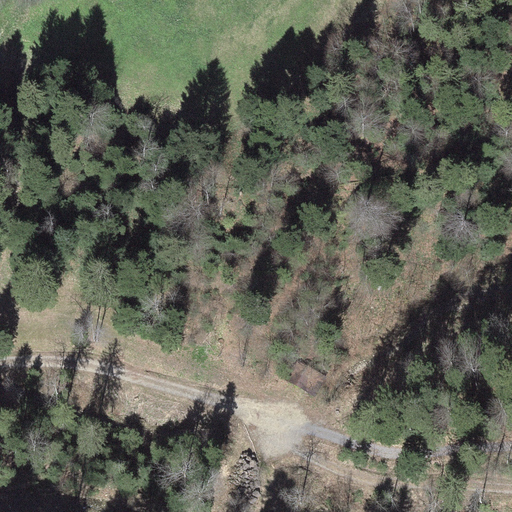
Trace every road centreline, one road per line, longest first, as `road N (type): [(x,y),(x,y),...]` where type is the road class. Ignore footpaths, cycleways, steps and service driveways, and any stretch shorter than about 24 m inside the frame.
road 1 (track): [(0,372),(66,368),(303,421),(367,449),(511,451)]
road 2 (track): [(511,315),(475,327),(348,408),(303,421),(296,438),(301,457),(337,475),(511,490)]
